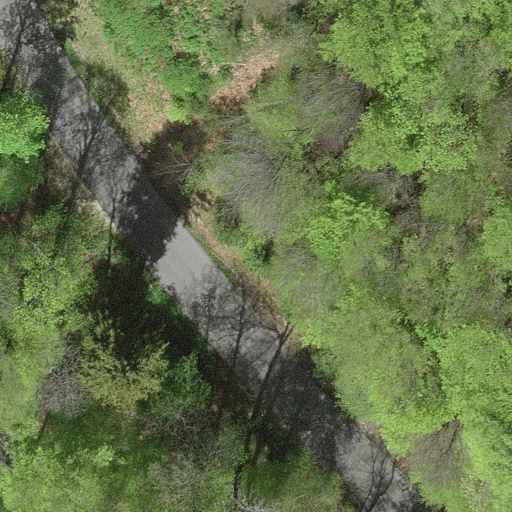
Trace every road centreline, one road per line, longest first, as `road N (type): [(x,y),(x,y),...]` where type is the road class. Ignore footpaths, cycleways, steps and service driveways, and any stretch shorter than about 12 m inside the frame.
road 1 (tertiary): [(404,511),(298,407),(178,263),(122,185),(18,0)]
road 2 (track): [(122,185),(0,134)]
